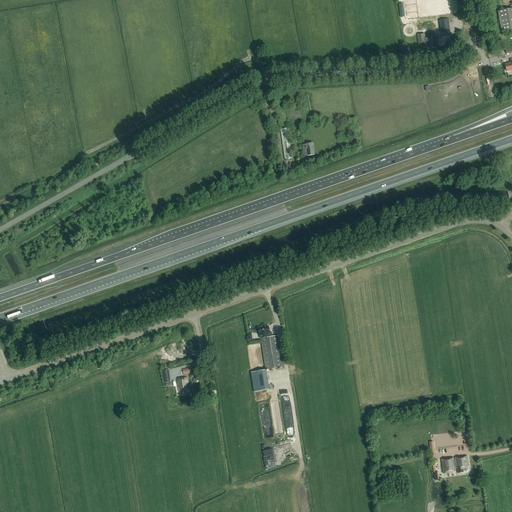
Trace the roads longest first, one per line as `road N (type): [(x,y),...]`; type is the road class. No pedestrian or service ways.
road 1 (unclassified): [(0,230),(259,83),(451,62),(474,31),(472,0)]
road 2 (motorway): [(0,317),(511,139)]
road 3 (unclassified): [(511,236),(482,221),(450,226),(8,379)]
road 4 (motorway): [(440,144),(0,297)]
